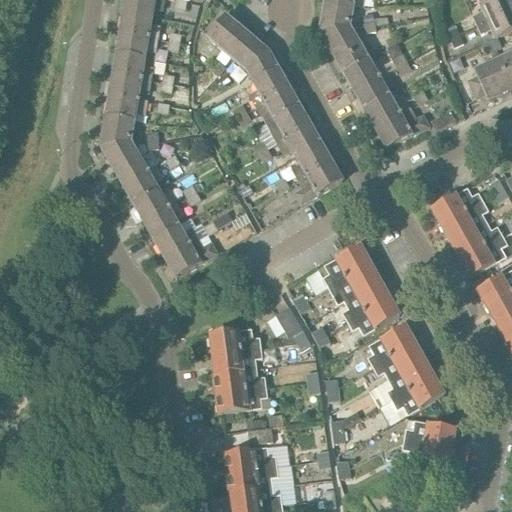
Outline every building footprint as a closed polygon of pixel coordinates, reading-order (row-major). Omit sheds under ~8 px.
[(126,0),(124,15),(152,20),(154,12),(162,13),(164,2),(149,0),(126,0)] [(365,2),(365,0),(326,0),(326,4),(353,9),(354,0),(365,2)] [(478,28),(511,11),(511,3),(510,0),(478,0),(479,6),(483,15),(474,20),(478,28)] [(186,13),(187,3),(176,2),(175,11),(186,13)] [(320,36),(349,31),(353,9),(326,4),(320,36)] [(492,32),(496,40),(497,41),(511,33),(511,11),(478,28),(481,37),(492,32)] [(121,37),(157,42),(159,30),(151,28),(152,20),(124,15),(121,37)] [(365,26),(375,25),(375,24),(375,21),(374,16),(364,18),(365,26)] [(232,63),(251,41),(225,19),(207,41),(232,63)] [(365,26),(364,27),(365,35),(376,34),(376,28),(375,25),(365,26)] [(451,41),(460,37),(456,27),(446,32),(451,41)] [(367,63),(349,31),(320,36),(344,77),(367,63)] [(171,36),(169,44),(181,46),(182,37),(171,36)] [(117,57),(145,61),(147,53),(155,55),(157,42),(121,37),(117,57)] [(460,37),(451,41),(455,50),(464,46),(460,37)] [(501,50),(497,41),(496,40),(489,44),(494,54),(498,52),(501,50)] [(251,41),(232,63),(247,76),(253,86),(278,72),(269,57),(251,41)] [(181,46),(169,44),(168,53),(179,55),(181,46)] [(482,47),(486,57),(489,56),(494,54),(489,44),(482,47)] [(114,78),(150,83),(152,71),(144,69),(145,61),(117,57),(114,78)] [(511,57),(499,64),(511,92),(511,57)] [(393,64),(397,71),(407,65),(403,58),(393,64)] [(367,63),(344,77),(354,95),(387,76),(380,65),(372,70),(367,63)] [(511,93),(511,92),(499,64),(474,75),(477,82),(469,86),(478,104),(487,100),(489,104),(511,93)] [(218,80),(226,71),(219,65),(211,73),(218,80)] [(407,65),(397,71),(401,78),(411,72),(407,65)] [(278,72),(253,86),(258,95),(249,99),(256,111),(289,92),(278,72)] [(387,76),(354,95),(365,113),(389,99),(384,91),(393,87),(387,76)] [(110,97),(139,102),(140,95),(148,96),(150,83),(114,78),(110,97)] [(164,78),(163,86),(174,88),(175,79),(164,78)] [(174,88),(163,86),(162,95),(173,96),(174,88)] [(289,92),(256,111),(263,122),(271,118),(275,125),(300,111),(289,92)] [(375,131),(407,112),(398,95),(389,99),(365,113),(375,131)] [(424,95),(414,101),(419,109),(428,103),(424,95)] [(107,120),(135,124),(136,116),(145,117),(147,103),(139,102),(110,97),(107,120)] [(169,117),(170,108),(159,106),(158,115),(169,117)] [(237,121),(247,116),(242,108),(233,113),(237,121)] [(300,111),(275,125),(279,133),(271,137),(277,147),(310,128),(300,111)] [(407,112),(375,131),(387,152),(430,132),(422,118),(413,122),(407,112)] [(436,135),(456,125),(451,115),(431,125),(436,135)] [(247,116),(237,121),(241,128),(251,123),(247,116)] [(101,152),(130,147),(135,124),(107,120),(101,152)] [(310,128),(277,147),(283,157),(291,153),(296,161),(320,147),(310,128)] [(147,136),(148,144),(159,143),(158,135),(147,136)] [(159,143),(148,144),(149,153),(160,152),(159,143)] [(258,157),(268,152),(264,145),(254,150),(258,157)] [(123,189),(147,175),(130,147),(101,152),(123,189)] [(320,147),(296,161),(300,169),(292,173),(298,182),(330,164),(320,147)] [(271,159),(268,152),(258,157),(261,165),(271,159)] [(191,167),(186,157),(178,162),(176,158),(165,164),(170,172),(177,169),(179,173),(191,167)] [(330,164),(298,182),(303,191),(294,197),(301,209),(342,185),(330,164)] [(133,207),(157,193),(153,186),(161,181),(155,170),(147,175),(123,189),(133,207)] [(280,195),(290,189),(285,182),(275,187),(280,195)] [(488,188),(494,199),(504,193),(498,182),(488,188)] [(187,201),(197,196),(202,193),(198,186),(183,194),(187,201)] [(253,195),(250,189),(242,193),(245,200),(253,195)] [(143,225),(176,206),(170,196),(161,201),(157,193),(133,207),(143,225)] [(431,213),(440,229),(482,205),(478,197),(472,200),(468,193),(431,213)] [(504,193),(494,199),(499,207),(509,201),(504,193)] [(197,196),(187,201),(191,208),(201,203),(197,196)] [(482,205),(440,229),(450,246),(486,226),(481,217),(487,214),(482,205)] [(153,243),(177,229),(173,222),(182,217),(176,206),(143,225),(153,243)] [(209,238),(219,233),(218,232),(233,223),(228,215),(212,224),(213,225),(204,230),(209,238)] [(233,223),(231,224),(236,233),(250,225),(245,216),(233,223)] [(486,226),(450,246),(459,263),(502,239),(497,231),(491,234),(486,226)] [(182,236),(177,229),(153,243),(164,261),(197,242),(190,231),(182,236)] [(502,239),(459,263),(469,280),(511,257),(506,247),(502,239)] [(197,242),(164,261),(176,282),(217,258),(210,246),(201,250),(197,242)] [(329,291),(371,268),(361,250),(325,270),(330,280),(325,283),(329,291)] [(345,304),(380,285),(371,268),(329,291),(339,308),(345,304)] [(511,274),(477,294),(486,310),(511,295),(511,274)] [(348,325),(390,302),(380,285),(345,304),(350,313),(344,317),(348,325)] [(511,295),(486,310),(497,328),(511,319),(511,295)] [(292,303),(296,310),(306,304),(302,297),(292,303)] [(400,319),(390,302),(348,325),(353,333),(358,330),(363,339),(400,319)] [(306,304),(296,310),(300,318),(310,312),(306,304)] [(297,347),(307,342),(289,311),(275,319),(287,340),(284,342),(284,349),(297,347)] [(511,319),(497,328),(506,345),(511,341),(511,319)] [(374,370),(415,347),(405,329),(369,350),(374,359),(369,362),(374,370)] [(312,336),(316,343),(327,337),(322,330),(312,336)] [(210,339),(213,360),(260,354),(259,344),(253,345),(251,334),(210,339)] [(327,337),(316,343),(320,351),(331,345),(327,337)] [(307,342),(297,347),(303,359),(313,353),(307,342)] [(390,383),(425,363),(415,347),(374,370),(379,379),(385,375),(390,383)] [(260,354),(213,360),(215,379),(256,374),(255,364),(262,363),(260,354)] [(393,403),(434,380),(425,363),(390,383),(394,392),(388,395),(393,403)] [(256,374),(215,379),(218,398),(265,392),(264,382),(257,383),(256,374)] [(305,377),(307,386),(319,383),(318,375),(305,377)] [(434,380),(393,403),(398,412),(403,409),(408,419),(444,398),(434,380)] [(319,383),(307,386),(309,398),(322,396),(319,383)] [(326,384),(327,392),(338,391),(337,383),(326,384)] [(338,391),(327,392),(328,406),(340,405),(338,391)] [(265,392),(218,398),(220,419),(262,413),(261,402),(267,402),(265,392)] [(332,433),(344,431),(343,424),(331,426),(332,433)] [(405,444),(452,453),(456,433),(416,425),(414,436),(407,434),(405,444)] [(249,449),(274,445),(272,431),(247,435),(249,449)] [(346,444),(344,431),(332,433),(333,445),(346,444)] [(281,433),(272,434),(273,444),(282,443),(281,433)] [(452,453),(405,444),(404,453),(410,454),(408,465),(449,472),(452,453)] [(226,458),(228,477),(276,471),(274,461),(268,462),(267,453),(226,458)] [(318,464),(330,463),(329,455),(317,456),(318,464)] [(330,463),(318,464),(312,465),(306,466),(307,474),(331,471),(330,463)] [(350,472),(349,464),(336,466),(338,474),(350,472)] [(276,471),(228,477),(231,497),(271,491),(270,481),(277,480),(276,471)] [(338,474),(339,483),(351,481),(350,472),(338,474)] [(271,491),(231,497),(233,511),(260,511),(281,509),(280,500),(273,501),(271,491)] [(324,503),(336,502),(335,493),(323,494),(324,503)] [(336,502),(324,503),(324,511),(327,511),(337,511),(336,502)]
